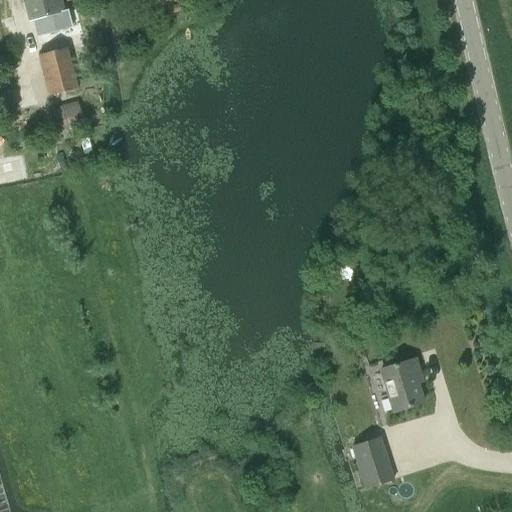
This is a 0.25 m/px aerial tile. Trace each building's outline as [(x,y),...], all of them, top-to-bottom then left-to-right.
[(61,0),(24,0),(30,21),(55,16),(65,14),(61,0)] [(167,7),(169,15),(181,12),(179,4),(167,7)] [(63,49),(38,54),(49,96),(77,88),(68,48),(63,49)] [(44,169),(36,139),(0,149),(0,171),(24,164),(26,174),(44,169)] [(393,412),(423,402),(416,379),(421,378),(415,360),(380,371),(393,412)] [(366,489),(394,480),(381,439),(353,448),(366,489)]
